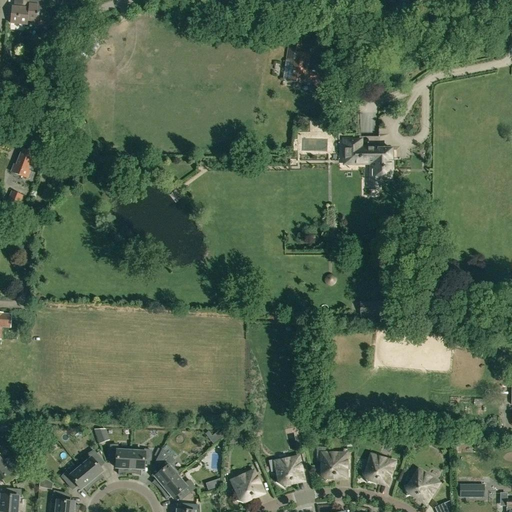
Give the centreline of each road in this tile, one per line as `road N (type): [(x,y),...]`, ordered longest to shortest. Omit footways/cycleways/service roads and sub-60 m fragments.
road 1 (residential): [(210,0),(443,28),(511,21)]
road 2 (residential): [(0,102),(72,23),(125,0)]
